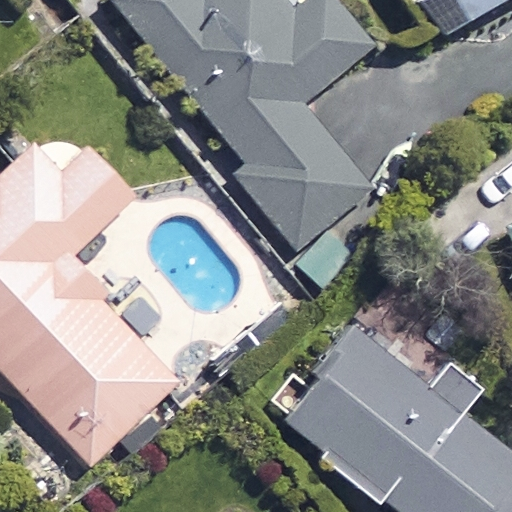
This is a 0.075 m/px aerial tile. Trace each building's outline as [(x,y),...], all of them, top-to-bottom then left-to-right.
[(104,0),(238,165),(226,174),(288,250),(363,189),(292,101),(366,41),(332,0),(299,0),(284,13),(273,0),(104,0)] [(436,0),(450,23),(489,0),(436,0)] [(55,165),(28,138),(0,164),(0,378),(82,465),(168,383),(53,262),(121,198),(71,150),(55,165)] [(511,218),(493,228),(511,265),(511,218)] [(511,473),(511,465),(452,420),(475,390),(435,360),(412,390),(337,332),(265,427),(365,503),(369,497),(388,511),(511,511),(511,491),(503,485),(511,473)]
